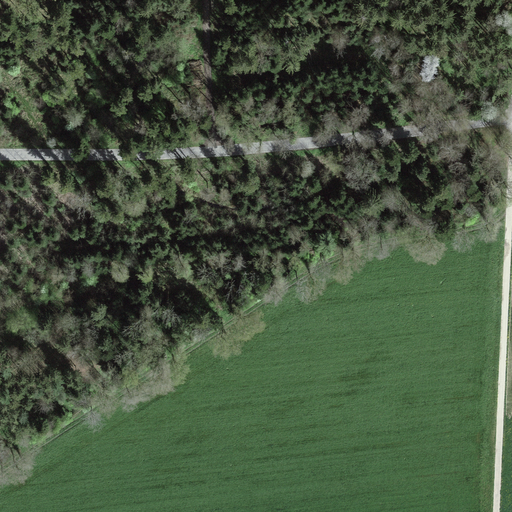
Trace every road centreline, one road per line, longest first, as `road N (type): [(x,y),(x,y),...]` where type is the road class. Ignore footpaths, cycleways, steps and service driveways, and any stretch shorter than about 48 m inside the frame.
road 1 (unclassified): [(0,154),(219,152),(511,119)]
road 2 (track): [(494,511),(511,138)]
